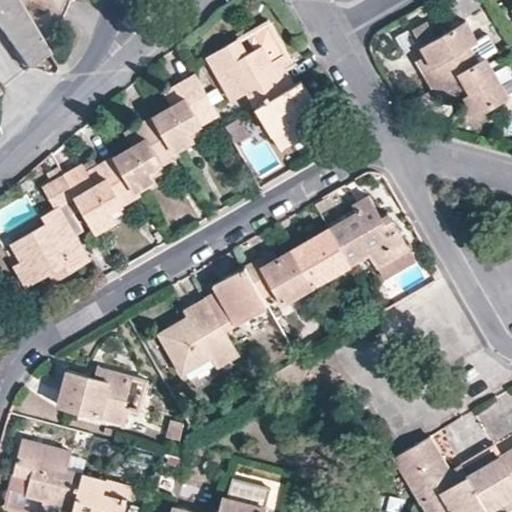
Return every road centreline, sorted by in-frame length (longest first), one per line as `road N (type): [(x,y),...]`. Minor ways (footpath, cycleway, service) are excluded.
road 1 (residential): [(390,138),(58,321),(0,385)]
road 2 (residential): [(320,0),(390,138)]
road 3 (tertiary): [(82,86),(187,0)]
road 4 (residential): [(511,168),(390,138)]
road 5 (tertiary): [(82,86),(0,174)]
